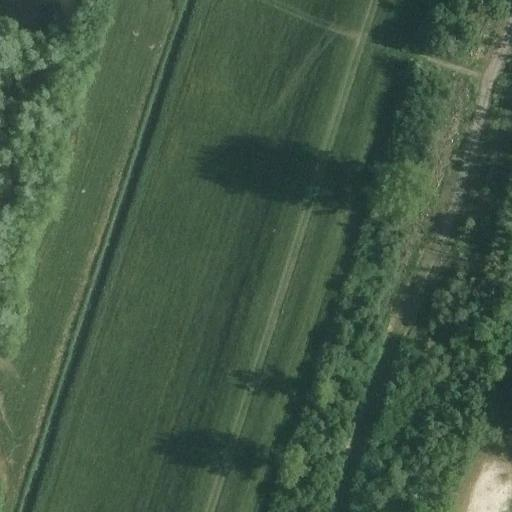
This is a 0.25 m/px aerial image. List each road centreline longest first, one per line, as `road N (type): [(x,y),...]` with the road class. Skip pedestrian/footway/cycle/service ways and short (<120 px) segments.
road 1 (track): [(507,0),(337,511)]
road 2 (track): [(266,0),(482,71)]
